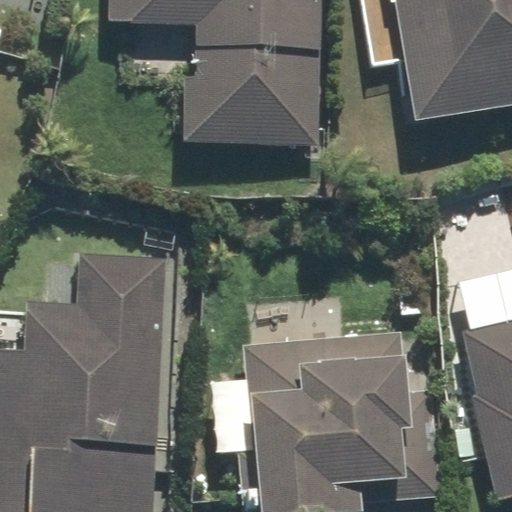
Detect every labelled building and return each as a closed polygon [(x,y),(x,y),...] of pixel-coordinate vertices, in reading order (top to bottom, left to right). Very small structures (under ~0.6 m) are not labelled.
[(326,145),(325,0),(116,0),(116,26),(189,26),(189,145),(326,145)] [(511,0),(400,0),(421,124),(511,107),(511,0)] [(0,511),(158,511),(167,257),(82,254),(80,303),(35,302),(33,351),(0,349),(0,511)] [(431,282),(386,282),(386,327),(431,327),(431,282)] [(511,495),(511,320),(456,335),(498,499),(511,495)] [(406,334),(248,347),(262,511),(369,511),(442,506),(432,390),(411,392),(406,334)]
